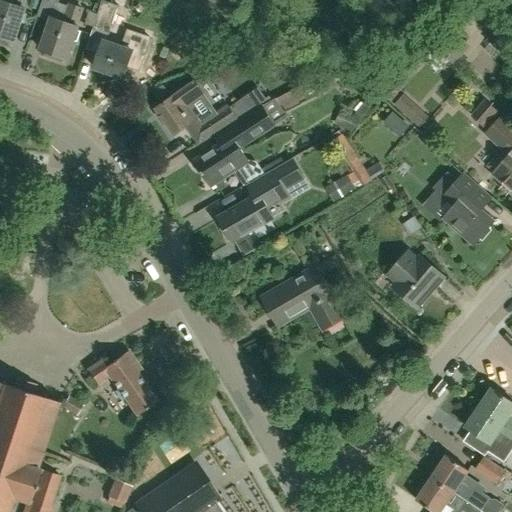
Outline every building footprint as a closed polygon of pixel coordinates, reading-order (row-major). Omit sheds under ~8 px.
[(0,0),(0,42),(1,43),(3,37),(13,40),(14,41),(17,33),(25,8),(23,8),(25,0),(0,0)] [(101,0),(92,30),(109,36),(118,6),(124,8),(126,0),(101,0)] [(51,18),(46,33),(41,50),(44,51),(43,55),(54,59),(55,54),(68,59),(74,40),(78,41),(82,31),(78,30),(79,27),(77,27),(83,9),(71,5),(65,23),(51,18)] [(435,47),(450,61),(467,43),(449,26),(432,44),(435,47)] [(122,47),(104,41),(95,68),(124,78),(128,67),(139,71),(150,37),(128,30),(122,47)] [(204,123),(199,116),(189,101),(202,92),(194,81),(156,108),(174,134),(185,126),(198,145),(216,134),(237,119),(228,106),(204,123)] [(393,104),(420,124),(428,114),(401,93),(393,104)] [(485,99),(471,116),(485,127),(499,110),(485,99)] [(263,106),(214,137),(219,145),(212,149),(214,152),(196,164),(211,187),(233,172),(244,165),(242,161),(236,152),(276,126),(263,106)] [(410,126),(393,111),(383,122),(400,137),(410,126)] [(511,122),(502,114),(484,134),(501,149),(486,167),(511,189),(511,122)] [(362,187),(372,181),(349,144),(343,134),(332,140),(337,148),(359,181),(354,184),(357,189),(361,186),(362,187)] [(304,178),(293,159),(246,186),(252,196),(217,217),(219,220),(216,222),(227,241),(231,239),(232,243),(237,240),(244,253),(260,243),(253,231),(274,219),(265,205),(274,199),(278,205),(291,197),(285,189),(304,178)] [(492,197),(485,191),(465,173),(458,181),(443,197),(454,206),(443,218),(473,245),(494,221),(481,209),(492,197)] [(421,228),(414,217),(402,224),(410,235),(421,228)] [(417,308),(424,299),(444,277),(419,255),(417,258),(408,250),(391,269),(400,277),(392,286),(417,308)] [(341,317),(314,269),(264,298),(279,324),(311,306),(323,327),(341,317)] [(105,366),(100,359),(87,369),(97,384),(108,376),(136,414),(156,400),(136,372),(142,369),(128,350),(105,366)] [(0,511),(7,511),(12,499),(26,504),(23,511),(50,511),(52,509),(49,508),(59,475),(36,468),(57,401),(31,393),(34,383),(16,377),(12,387),(0,383),(0,511)] [(511,419),(509,417),(511,413),(511,401),(492,388),(479,407),(511,429),(511,419)] [(83,404),(69,396),(62,407),(76,416),(83,404)] [(511,429),(479,407),(465,427),(491,444),(491,443),(502,451),(510,440),(511,440),(511,429)] [(489,498),(463,480),(469,471),(446,455),(431,478),(481,510),(489,498)] [(496,483),(505,470),(484,456),(475,470),(496,483)] [(221,511),(213,499),(218,495),(197,463),(191,467),(136,505),(140,511),(221,511)] [(85,511),(96,480),(73,473),(59,511),(85,511)] [(479,511),(481,510),(431,478),(416,500),(432,511),(441,511),(446,505),(456,511),(479,511)] [(132,486),(114,479),(106,496),(124,504),(132,486)]
